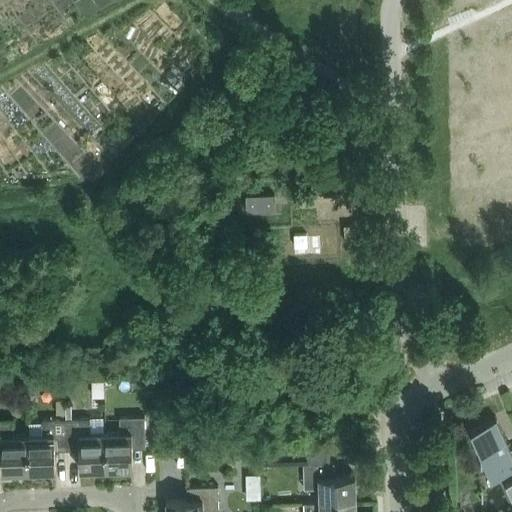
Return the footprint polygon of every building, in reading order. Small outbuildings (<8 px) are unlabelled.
[(275,194),(247,194),(247,210),(276,210),(275,194)] [(344,225),(345,242),(359,242),(358,224),(344,225)] [(307,234),(294,234),(294,246),(307,246),(307,234)] [(39,382),(30,382),(30,394),(39,394),(39,382)] [(154,441),(166,441),(165,414),(151,415),(152,441),(154,441)] [(120,431),(106,432),(107,467),(133,467),(133,447),(145,447),(144,415),(119,416),(120,431)] [(68,449),(80,449),(80,456),(80,468),(107,467),(106,432),(91,433),(91,417),(66,418),(68,449)] [(471,429),(480,450),(481,465),(487,465),(492,476),(506,470),(511,481),(507,482),(511,492),(511,449),(511,450),(496,417),(471,429)] [(56,469),(56,457),(56,450),(68,449),(66,418),(43,419),(43,434),(28,435),(30,470),(56,469)] [(4,471),(30,470),(28,435),(14,435),(13,420),(0,419),(0,450),(3,451),(4,471)] [(321,503),(356,502),(355,474),(335,475),(334,463),(303,464),(304,488),(321,487),(321,503)] [(260,474),(246,474),(246,487),(260,486),(260,474)] [(167,500),(167,511),(202,511),(218,511),(217,486),(186,487),(186,499),(167,500)] [(356,511),(356,502),(321,503),(305,503),(305,511),(356,511)]
